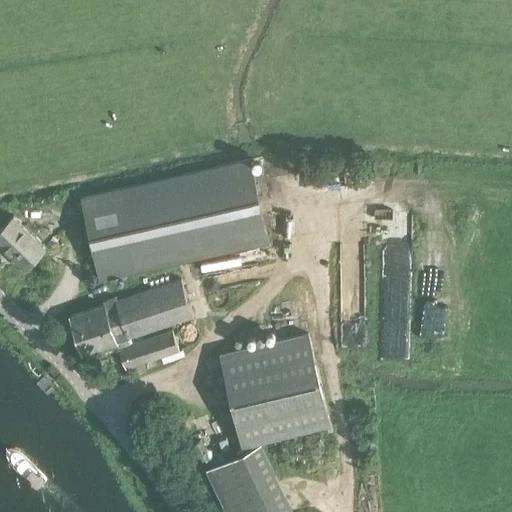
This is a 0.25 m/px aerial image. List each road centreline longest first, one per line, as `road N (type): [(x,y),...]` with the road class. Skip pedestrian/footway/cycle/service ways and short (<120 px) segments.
road 1 (track): [(343,511),(317,282),(290,260),(346,198),(433,181)]
road 2 (unclassified): [(177,511),(151,462),(0,298)]
road 3 (track): [(290,260),(179,370),(103,409)]
